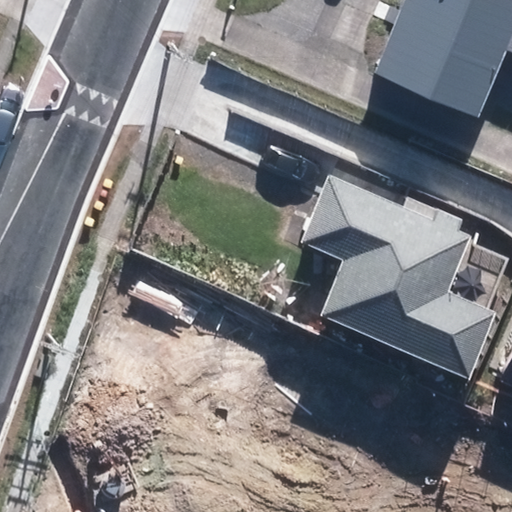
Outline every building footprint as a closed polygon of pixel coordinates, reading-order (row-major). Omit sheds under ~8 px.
[(511,0),(405,0),(380,63),(485,106),(511,41),(511,0)] [(474,229),(333,168),(306,231),(347,249),(325,300),(472,363),(499,302),(452,282),(474,229)] [(511,222),(500,250),(511,254),(511,222)] [(205,425),(245,320),(138,280),(98,385),(205,425)] [(354,511),(360,498),(291,467),(276,502),(170,455),(144,511),(354,511)]
